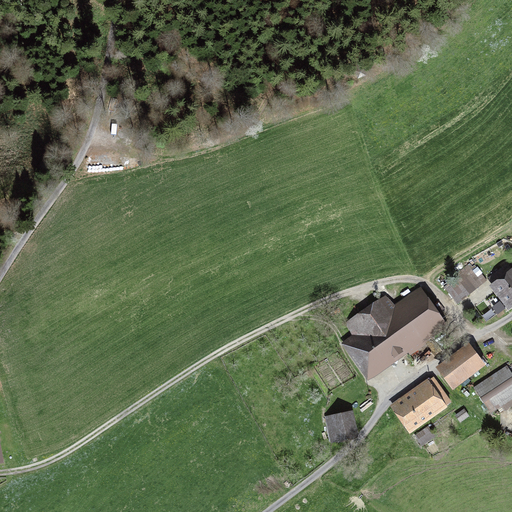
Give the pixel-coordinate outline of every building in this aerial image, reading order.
[(511,264),(511,265),(491,279),(510,305),(511,303),(511,264)] [(466,265),(441,287),(463,313),(489,291),(466,265)] [(411,288),(341,338),(374,383),(444,333),(411,288)] [(493,304),(499,312),(507,306),(501,298),(493,304)] [(488,320),(498,312),(492,305),(482,313),(488,320)] [(475,357),(441,382),(452,398),(486,373),(475,357)] [(511,376),(507,369),(472,391),(491,421),(511,407),(511,376)] [(432,378),(394,405),(410,428),(448,401),(432,378)] [(351,413),(326,419),(330,440),(356,434),(351,413)] [(428,427),(415,436),(421,444),(434,436),(428,427)]
